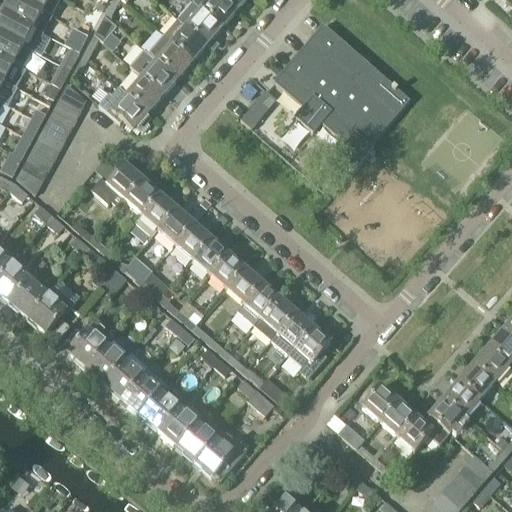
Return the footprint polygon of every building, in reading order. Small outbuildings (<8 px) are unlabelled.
[(6,0),(2,10),(7,12),(4,18),(40,37),(44,29),(36,25),(41,15),(14,0),(6,0)] [(56,0),(14,0),(41,15),(50,19),(60,2),(56,0)] [(235,14),(218,0),(196,0),(191,7),(220,32),(235,14)] [(247,0),(218,0),(235,14),(247,0)] [(118,4),(112,1),(102,20),(108,23),(118,4)] [(87,17),(96,22),(102,11),(93,6),(87,17)] [(191,7),(176,24),(206,49),(210,53),(216,47),(211,43),(220,32),(191,7)] [(96,22),(87,17),(81,29),(90,33),(96,22)] [(0,22),(0,38),(31,55),(40,60),(50,42),(40,37),(4,18),(1,23),(0,22)] [(102,20),(91,41),(97,44),(97,43),(105,47),(113,31),(106,27),(108,23),(102,20)] [(176,24),(162,41),(191,66),(206,49),(176,24)] [(279,79),(272,87),(302,113),(294,123),(312,139),(321,129),(344,150),(336,160),(354,176),(373,154),(370,152),(409,106),(322,30),(279,79)] [(72,34),(65,48),(76,54),(84,41),(72,34)] [(0,38),(0,60),(21,72),(31,55),(0,38)] [(97,44),(91,41),(80,62),(86,65),(97,44)] [(191,66),(162,41),(147,58),(176,83),(191,66)] [(78,57),(68,52),(62,63),(72,68),(78,57)] [(143,54),(128,71),(140,82),(161,100),(176,83),(147,58),(143,54)] [(0,83),(15,91),(24,74),(21,72),(0,60),(0,83)] [(86,65),(80,62),(70,81),(76,84),(86,65)] [(49,88),(58,92),(64,82),(55,77),(49,88)] [(161,100),(140,82),(126,99),(147,117),(161,100)] [(0,83),(0,105),(2,107),(6,109),(16,92),(15,91),(0,83)] [(58,92),(49,88),(43,98),(52,103),(58,92)] [(58,104),(79,116),(85,105),(66,89),(58,104)] [(107,98),(97,110),(118,128),(121,125),(131,134),(134,131),(139,135),(146,127),(142,123),(147,117),(126,99),(117,91),(110,100),(107,98)] [(266,92),(239,124),(250,134),(277,102),(266,92)] [(79,116),(58,104),(53,114),(74,126),(79,116)] [(74,126),(53,114),(47,125),(68,136),(74,126)] [(35,115),(31,123),(40,127),(44,119),(35,115)] [(30,145),(40,127),(31,123),(22,140),(30,145)] [(47,125),(42,135),(63,146),(68,136),(47,125)] [(42,135),(36,145),(58,156),(63,146),(42,135)] [(22,140),(12,158),(21,163),(30,145),(22,140)] [(36,145),(31,155),(52,166),(58,156),(36,145)] [(31,155),(26,165),(47,176),(52,166),(31,155)] [(0,175),(11,181),(21,163),(12,158),(10,157),(0,175)] [(47,176),(26,165),(20,175),(41,186),(47,176)] [(124,207),(142,186),(124,170),(117,178),(102,165),(93,175),(109,188),(107,190),(100,184),(89,196),(106,211),(109,208),(117,215),(124,207)] [(41,186),(20,175),(15,184),(34,200),(41,186)] [(10,196),(16,190),(0,180),(0,190),(9,195),(10,196)] [(159,200),(142,186),(124,207),(141,221),(159,200)] [(27,199),(16,190),(10,196),(21,206),(27,199)] [(159,200),(141,221),(134,229),(151,243),(157,236),(176,214),(159,200)] [(45,227),(51,220),(39,210),(33,217),(45,227)] [(193,230),(176,214),(157,236),(175,251),(193,230)] [(63,231),(51,220),(45,227),(57,238),(63,231)] [(89,246),(93,242),(75,226),(71,231),(89,246)] [(193,230),(175,251),(192,265),(210,244),(193,230)] [(81,259),(87,252),(75,242),(69,249),(81,259)] [(93,242),(89,246),(106,261),(110,256),(93,242)] [(210,244),(192,265),(209,280),(227,259),(210,244)] [(99,263),(87,252),(81,259),(93,270),(99,263)] [(127,271),(110,256),(106,261),(123,276),(127,271)] [(0,258),(0,280),(11,268),(0,258)] [(244,274),(227,259),(209,280),(226,295),(244,274)] [(29,283),(11,268),(0,280),(0,301),(8,308),(29,283)] [(101,295),(116,277),(107,269),(92,288),(101,295)] [(127,271),(123,276),(140,291),(144,286),(127,271)] [(261,289),(244,274),(226,295),(243,310),(261,289)] [(116,277),(101,295),(110,303),(125,285),(116,277)] [(47,299),(29,283),(8,308),(26,324),(47,299)] [(161,301),(144,286),(140,291),(157,305),(161,301)] [(261,289),(243,310),(236,318),(253,332),(278,303),(261,289)] [(139,309),(145,302),(134,292),(128,299),(139,309)] [(47,299),(26,324),(45,340),(65,316),(66,317),(73,309),(54,293),(48,299),(47,299)] [(178,315),(161,301),(157,305),(174,320),(178,315)] [(145,302),(139,309),(151,319),(157,312),(145,302)] [(295,318),(278,303),(253,332),(270,347),(295,318)] [(178,315),(174,320),(191,335),(196,330),(194,329),(200,322),(193,317),(187,323),(178,315)] [(312,333),(295,318),(270,347),(287,361),(312,333)] [(65,357),(83,372),(111,340),(91,323),(83,332),(85,334),(65,357)] [(176,340),(182,333),(170,323),(164,330),(176,340)] [(511,324),(502,336),(511,344),(511,324)] [(212,344),(196,330),(191,335),(208,349),(212,344)] [(193,343),(182,333),(176,340),(188,350),(193,343)] [(312,333),(287,361),(301,373),(298,376),(308,384),(326,363),(321,358),(330,348),(312,333)] [(511,344),(502,336),(488,352),(508,370),(511,373),(511,344)] [(111,340),(83,372),(102,389),(130,357),(111,340)] [(212,344),(208,349),(225,364),(235,352),(228,346),(222,352),(212,344)] [(235,352),(225,364),(242,379),(247,374),(236,364),(241,358),(235,352)] [(508,370),(488,352),(473,370),(493,388),(508,370)] [(212,372),(218,365),(207,355),(201,362),(212,372)] [(130,357),(102,389),(120,405),(142,380),(141,379),(147,372),(130,357)] [(230,375),(218,365),(212,372),(224,382),(230,375)] [(473,370),(458,386),(479,404),(493,388),(473,370)] [(142,380),(120,405),(137,419),(159,394),(163,389),(147,374),(142,380)] [(262,387),(247,374),(242,379),(258,392),(262,387)] [(266,383),(262,387),(258,392),(276,408),(285,399),(266,383)] [(249,403),(255,396),(243,385),(237,392),(249,403)] [(479,404),(458,386),(443,403),(464,422),(479,404)] [(379,427),(397,406),(380,391),(361,412),(379,427)] [(159,394),(137,419),(156,436),(178,411),(159,394)] [(255,396),(249,403),(246,406),(264,421),(272,411),(255,396)] [(464,422),(443,403),(428,420),(449,439),(464,422)] [(414,421),(397,406),(379,427),(396,442),(414,421)] [(178,411),(156,436),(175,452),(197,427),(178,411)] [(414,421),(396,442),(413,457),(427,441),(438,451),(449,439),(428,420),(422,428),(414,421)] [(197,427),(175,452),(192,467),(213,442),(197,427)] [(355,455),(360,449),(359,449),(363,445),(345,430),(337,439),(355,455)] [(220,433),(213,442),(192,467),(212,484),(214,481),(219,486),(246,455),(220,433)] [(511,452),(511,442),(502,455),(506,458),(511,452)] [(360,449),(355,455),(372,470),(377,464),(360,449)] [(333,482),(342,471),(324,455),(315,465),(333,482)] [(502,455),(487,472),(491,476),(506,458),(502,455)] [(511,473),(511,459),(503,470),(510,476),(511,473)] [(474,460),(465,470),(483,485),(491,476),(487,472),(474,460)] [(394,479),(377,464),(372,470),(389,484),(394,479)] [(483,485),(465,470),(457,479),(475,495),(483,485)] [(355,493),(361,486),(349,476),(343,483),(355,493)] [(457,479),(449,489),(467,504),(475,495),(457,479)] [(482,494),(489,500),(499,489),(492,482),(482,494)] [(373,497),(361,486),(355,493),(367,504),(373,497)] [(449,489),(441,498),(456,511),(460,511),(467,504),(449,489)] [(479,511),(489,500),(482,494),(472,506),(477,511),(479,511)] [(297,511),(284,501),(278,496),(263,511),(297,511)] [(456,511),(441,498),(433,507),(438,511),(456,511)]
